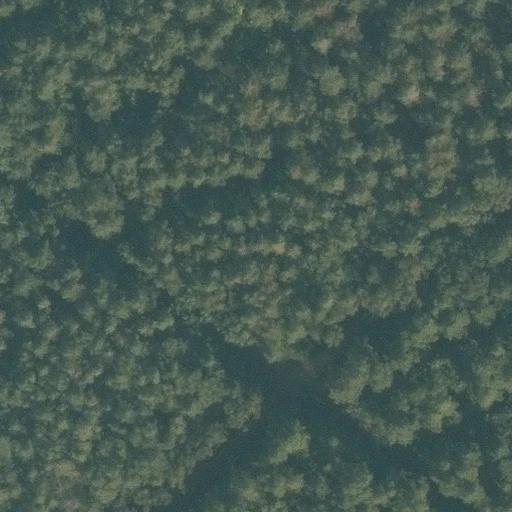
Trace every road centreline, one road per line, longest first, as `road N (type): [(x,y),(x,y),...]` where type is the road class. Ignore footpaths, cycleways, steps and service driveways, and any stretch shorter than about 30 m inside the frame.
road 1 (track): [(293,376),(0,162)]
road 2 (track): [(293,376),(511,168)]
road 3 (track): [(481,511),(293,376)]
road 4 (track): [(154,511),(293,376)]
